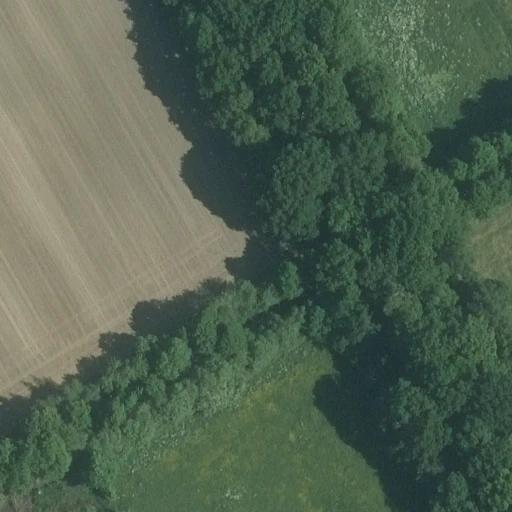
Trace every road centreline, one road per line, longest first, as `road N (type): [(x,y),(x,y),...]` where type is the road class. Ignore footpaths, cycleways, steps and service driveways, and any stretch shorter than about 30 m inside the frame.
road 1 (track): [(374,247),(0,481)]
road 2 (track): [(374,247),(235,0)]
road 3 (track): [(511,490),(374,247)]
road 4 (track): [(388,271),(421,227),(511,173)]
